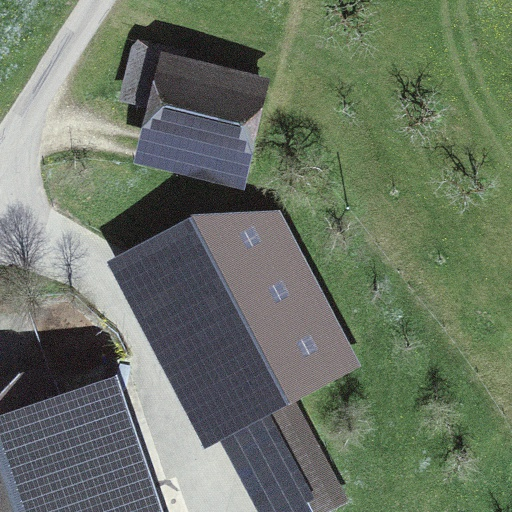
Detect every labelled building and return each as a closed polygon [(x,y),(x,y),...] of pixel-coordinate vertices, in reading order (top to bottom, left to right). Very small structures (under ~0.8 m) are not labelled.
[(164,106),(231,123),(239,93),(171,76),(178,47),(136,37),(121,96),(164,106)] [(217,178),(231,123),(164,106),(160,123),(137,118),(128,156),(217,178)] [(192,210),(101,259),(203,450),(221,440),(295,401),(363,365),(279,210),(192,210)] [(173,511),(122,360),(0,401),(0,511),(173,511)] [(221,440),(260,511),(323,511),(348,499),(295,401),(221,440)]
